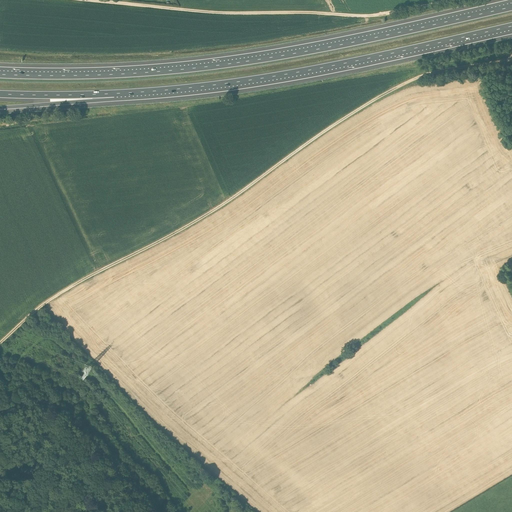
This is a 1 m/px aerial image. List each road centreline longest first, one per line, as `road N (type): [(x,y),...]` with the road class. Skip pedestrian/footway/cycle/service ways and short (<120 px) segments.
road 1 (track): [(511,58),(428,74),(375,98),(183,228),(56,294),(0,342)]
road 2 (motorway): [(511,6),(214,65),(0,74)]
road 3 (motorway): [(115,95),(269,78),(511,27)]
road 4 (track): [(449,0),(371,16),(91,0)]
